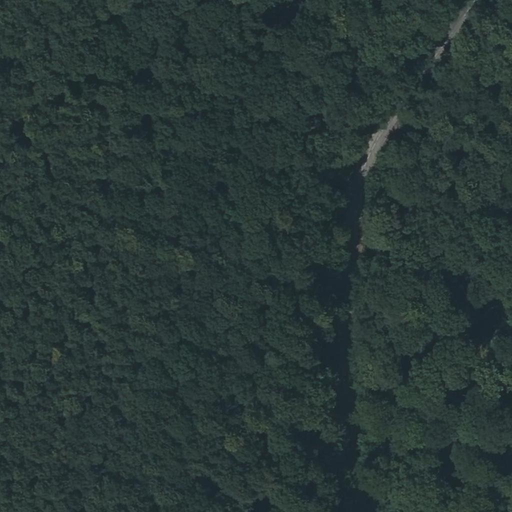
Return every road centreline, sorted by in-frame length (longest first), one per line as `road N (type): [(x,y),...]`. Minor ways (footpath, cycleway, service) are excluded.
road 1 (tertiary): [(466,0),(394,100),(353,180),(334,358),(345,456),(361,511)]
road 2 (track): [(152,511),(87,0)]
